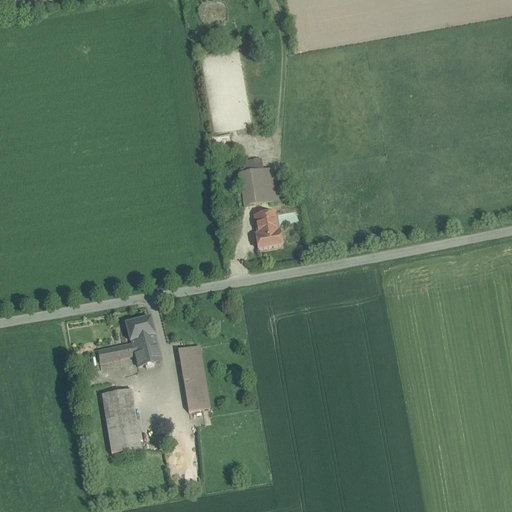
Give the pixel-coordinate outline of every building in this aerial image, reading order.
[(244,176),(260,173),(258,162),(243,164),(244,176)] [(271,172),(260,173),(265,205),(276,203),(271,172)] [(239,177),(244,208),(265,205),(260,173),(244,176),(239,177)] [(259,242),(278,238),(274,215),(255,219),(259,242)] [(259,242),(256,242),(258,252),(281,248),(280,238),(278,238),(259,242)] [(125,326),(130,344),(131,344),(154,337),(155,337),(150,320),(125,326)] [(131,344),(132,347),(135,359),(138,369),(161,363),(154,337),(131,344)] [(100,366),(135,359),(132,347),(98,354),(100,366)] [(199,349),(178,352),(183,384),(205,381),(199,349)] [(205,381),(183,384),(188,415),(210,411),(205,381)] [(141,452),(131,393),(102,398),(111,457),(141,452)]
